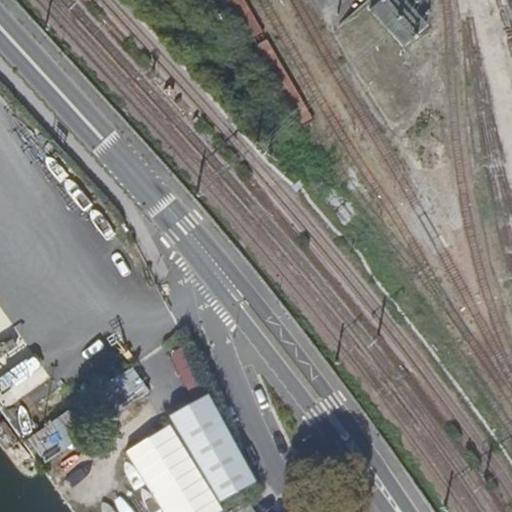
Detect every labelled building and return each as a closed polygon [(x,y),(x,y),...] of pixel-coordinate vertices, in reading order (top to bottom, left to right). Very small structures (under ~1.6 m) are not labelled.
[(389,0),(373,17),(398,41),(420,24),(400,0),(389,0)] [(0,405),(3,410),(48,379),(0,307),(0,405)] [(179,349),(167,353),(177,386),(190,382),(179,349)] [(132,371),(26,430),(38,452),(87,425),(144,394),(132,371)] [(246,511),(239,501),(220,511),(246,511)]
